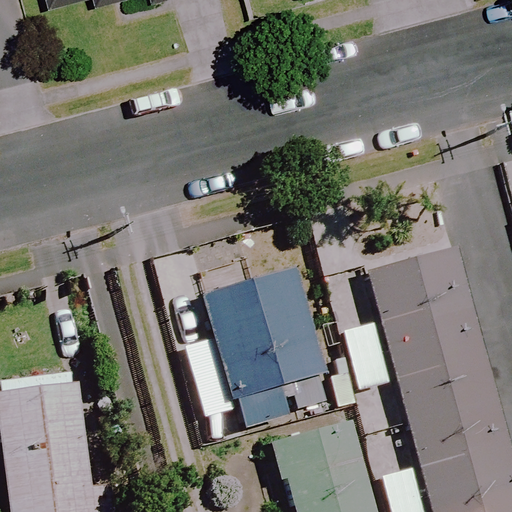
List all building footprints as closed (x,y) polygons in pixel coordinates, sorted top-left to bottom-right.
[(49,0),(51,9),(87,0),(96,0),(99,9),(134,1),(133,0),(153,0),(154,4),(172,0),(49,0)] [(396,429),(486,404),(445,257),(356,282),(396,429)] [(194,305),(230,439),(287,424),(278,392),(311,383),(284,281),(194,305)] [(358,318),(329,326),(349,395),(378,387),(358,318)] [(0,389),(0,483),(4,511),(109,511),(106,491),(82,494),(64,380),(0,389)] [(418,511),(511,511),(511,495),(486,404),(396,429),(418,511)] [(362,511),(339,430),(265,451),(282,511),(362,511)] [(408,511),(392,456),(364,464),(377,511),(408,511)]
